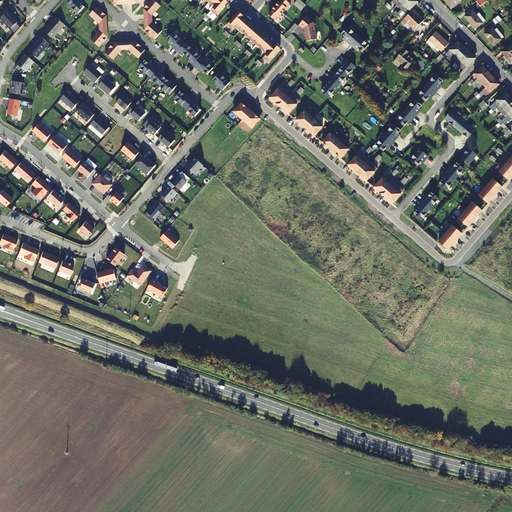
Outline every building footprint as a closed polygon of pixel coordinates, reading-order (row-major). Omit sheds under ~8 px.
[(80,0),(71,0),(68,4),(78,13),(84,6),(81,4),(83,2),(80,0)] [(145,19),(152,19),(152,15),(161,6),(154,0),(151,0),(144,8),(145,19)] [(221,0),(214,8),(211,12),(215,16),(227,2),(224,0),(221,0)] [(287,10),(291,6),(284,0),(281,0),(276,7),(283,13),(286,9),(287,10)] [(306,6),(299,0),(297,0),(296,2),(304,8),(306,6)] [(397,6),(401,10),(410,0),(402,0),(401,2),(397,6)] [(418,2),(415,0),(410,0),(401,10),(406,14),(418,2)] [(462,0),(444,0),(448,4),(452,9),(453,8),(462,0)] [(304,8),(296,2),(294,4),(301,11),(304,8)] [(99,23),(100,27),(107,26),(106,15),(96,7),(90,15),(99,23)] [(283,13),(276,7),(269,15),(277,22),(280,17),(283,13)] [(0,18),(10,29),(18,22),(10,14),(11,14),(7,9),(2,14),(4,15),(0,18)] [(416,13),(417,12),(414,10),(404,19),(401,22),(405,25),(407,22),(415,30),(424,21),(416,13)] [(476,29),(483,22),(477,15),(473,10),(465,16),(476,29)] [(226,25),(231,30),(234,26),(243,16),(238,12),(226,25)] [(486,20),(479,12),(477,15),(483,22),(486,20)] [(239,30),(241,27),(242,28),(248,21),(243,16),(234,26),(239,30)] [(498,16),(492,20),(495,24),(500,20),(501,22),(503,21),(498,16)] [(44,31),(52,39),(65,25),(56,17),(50,24),(51,24),(49,26),(44,31)] [(306,17),(299,25),(302,28),(303,33),(304,33),(305,41),(316,39),(314,27),(315,25),(306,17)] [(152,22),(152,19),(145,19),(145,30),(155,39),(162,31),(152,22)] [(248,21),(242,28),(241,27),(239,30),(244,35),(247,32),(247,33),(254,26),(248,21)] [(298,26),(296,24),(289,31),(292,34),(298,26)] [(107,26),(100,27),(100,30),(91,40),(99,47),(108,37),(107,26)] [(247,32),(244,35),(250,39),(252,37),(253,38),(259,30),(254,26),(247,33),(247,32)] [(358,36),(347,27),(341,35),(344,37),(343,39),(350,45),(358,36)] [(497,28),(494,30),(492,27),(485,33),(494,45),(504,37),(497,28)] [(259,30),(253,38),(252,37),(250,39),(255,44),(257,42),(258,42),(264,35),(259,30)] [(183,41),(173,32),(167,39),(170,41),(168,43),(176,49),(183,41)] [(429,40),(442,51),(449,44),(436,32),(429,40)] [(257,42),(255,44),(260,49),(262,46),(263,47),(270,40),(264,35),(258,42),(257,42)] [(37,57),(49,43),(40,36),(37,39),(28,50),(37,57)] [(368,45),(358,36),(350,45),(358,51),(359,50),(362,53),(368,45)] [(270,40),(263,47),(262,46),(260,49),(267,54),(275,45),(270,40)] [(125,42),(125,49),(128,49),(138,58),(145,50),(135,41),(125,42)] [(193,50),(183,41),(176,49),(183,56),(184,54),(187,57),(193,50)] [(122,49),(125,49),(125,42),(114,43),(105,52),(113,59),(122,49)] [(458,42),(446,54),(451,58),(462,46),(458,42)] [(511,63),(511,62),(511,44),(503,52),(511,63)] [(267,54),(263,58),(268,62),(280,49),(275,45),(267,54)] [(451,58),(455,62),(467,50),(462,46),(451,58)] [(203,58),(193,50),(187,57),(190,59),(188,61),(196,67),(203,58)] [(455,62),(459,66),(471,54),(467,50),(455,62)] [(393,63),(397,67),(401,63),(403,66),(402,66),(406,70),(414,61),(408,55),(409,54),(405,51),(396,59),(393,63)] [(476,59),(471,54),(459,66),(464,71),(476,59)] [(24,71),(26,72),(34,62),(25,55),(15,68),(20,72),(21,71),(23,73),(24,71)] [(213,67),(203,58),(196,67),(203,74),(205,72),(207,74),(213,67)] [(346,77),(355,67),(346,59),(340,67),(342,68),(339,71),(346,77)] [(149,76),(157,68),(149,61),(148,63),(145,60),(139,67),(149,76)] [(102,75),(91,65),(83,73),(95,83),(102,75)] [(483,66),(474,74),(478,79),(487,71),(483,66)] [(159,85),(165,78),(163,76),(164,74),(157,68),(149,76),(159,85)] [(338,87),(346,77),(339,71),(337,74),(335,72),(329,80),(338,87)] [(478,79),(482,83),(491,75),(487,71),(478,79)] [(222,91),(230,82),(220,73),(213,80),(216,82),(215,84),(222,91)] [(427,85),(436,92),(442,85),(440,84),(443,81),(436,74),(427,85)] [(482,83),(486,88),(495,80),(491,75),(482,83)] [(116,87),(105,78),(98,86),(109,95),(116,87)] [(168,80),(165,78),(159,85),(169,94),(177,85),(170,79),(168,80)] [(328,98),(338,87),(329,80),(322,87),(324,88),(321,92),(328,98)] [(499,84),(495,80),(486,88),(482,91),(486,95),(499,84)] [(11,93),(22,95),(24,83),(12,81),(11,86),(12,86),(11,93)] [(270,98),(275,102),(283,93),(286,90),(281,85),(270,98)] [(418,95),(425,102),(428,98),(429,100),(436,92),(427,85),(418,95)] [(68,90),(60,99),(72,110),(79,101),(70,94),(71,93),(68,90)] [(286,90),(283,93),(275,102),(280,106),(288,96),(291,93),(286,90)] [(185,107),(192,99),(185,92),(183,94),(181,91),(174,98),(185,107)] [(506,92),(493,103),(497,108),(510,97),(506,92)] [(280,106),(284,110),(292,100),(295,97),(291,93),(288,96),(280,106)] [(123,94),(116,102),(125,110),(132,102),(123,94)] [(289,114),(300,101),(295,97),(292,100),(284,110),(289,114)] [(497,108),(501,113),(511,103),(511,99),(510,97),(497,108)] [(20,101),(10,99),(7,115),(17,116),(20,101)] [(192,99),(185,107),(195,116),(201,109),(198,107),(200,105),(192,99)] [(422,105),(415,99),(406,110),(415,117),(421,110),(419,109),(422,105)] [(83,103),(75,111),(87,122),(94,114),(88,109),(89,108),(83,103)] [(234,112),(238,116),(246,107),(242,103),(234,112)] [(511,103),(501,113),(505,117),(511,111),(511,103)] [(137,108),(134,106),(129,112),(132,114),(131,115),(139,121),(145,114),(137,108)] [(251,111),(246,107),(238,116),(243,120),(251,111)] [(415,117),(406,110),(397,120),(404,126),(407,123),(408,124),(415,117)] [(458,130),(465,122),(451,110),(445,119),(458,130)] [(255,115),(251,111),(243,120),(247,124),(255,115)] [(296,120),(301,124),(309,115),(304,111),(296,120)] [(260,119),(255,115),(247,124),(252,128),(260,119)] [(301,124),(305,128),(314,119),(309,115),(301,124)] [(98,116),(90,124),(102,135),(110,127),(101,119),(101,118),(98,116)] [(143,125),(154,135),(161,127),(150,117),(143,125)] [(318,123),(314,119),(305,128),(310,132),(318,123)] [(475,130),(465,122),(458,130),(468,138),(468,143),(476,143),(476,138),(472,135),(475,130)] [(318,123),(310,132),(313,135),(314,136),(323,127),(318,123)] [(394,124),(385,135),(394,142),(400,135),(398,133),(401,130),(394,124)] [(175,140),(164,131),(158,138),(169,147),(175,140)] [(327,147),(335,137),(330,133),(322,143),(327,147)] [(394,142),(385,135),(376,145),(383,151),(386,148),(387,149),(394,142)] [(340,141),(335,137),(327,147),(331,151),(333,149),(340,141)] [(344,145),(340,141),(333,149),(331,151),(336,155),(344,145)] [(128,142),(121,150),(132,160),(139,152),(132,147),(133,146),(128,142)] [(468,165),(477,155),(473,151),(477,147),(476,143),(468,143),(469,148),(460,158),(468,165)] [(349,149),(344,145),(336,155),(341,159),(349,149)] [(81,160),(69,149),(62,157),(74,168),(81,160)] [(428,156),(419,149),(410,160),(418,166),(420,163),(422,164),(428,156)] [(5,150),(0,155),(0,159),(10,169),(17,161),(5,150)] [(353,169),(361,160),(364,157),(359,153),(348,165),(353,169)] [(146,158),(143,155),(135,165),(147,175),(156,165),(147,157),(146,158)] [(195,174),(203,165),(194,157),(191,160),(192,161),(186,167),(195,174)] [(368,161),(364,157),(361,160),(353,169),(357,173),(366,164),(368,161)] [(511,168),(511,162),(509,160),(506,157),(502,160),(506,163),(511,168)] [(511,175),(511,168),(506,163),(502,160),(499,164),(503,167),(511,175)] [(368,161),(366,164),(357,173),(362,177),(370,168),(373,164),(368,161)] [(35,174),(21,162),(14,170),(28,182),(35,174)] [(464,169),(457,163),(454,166),(452,165),(446,172),(455,179),(464,169)] [(373,164),(370,168),(362,177),(366,181),(377,168),(373,164)] [(509,179),(511,175),(503,167),(499,164),(496,168),(509,179)] [(172,183),(180,190),(190,178),(183,172),(172,183)] [(455,179),(446,172),(440,179),(442,181),(439,184),(446,190),(455,179)] [(112,185),(100,174),(92,184),(104,194),(112,185)] [(379,192),(387,182),(390,179),(385,175),(374,187),(379,192)] [(38,176),(31,184),(35,188),(31,192),(39,199),(50,187),(38,176)] [(390,179),(387,182),(379,192),(383,196),(392,186),(395,183),(390,179)] [(502,187),(493,179),(489,183),(498,191),(502,187)] [(395,183),(392,186),(383,196),(388,199),(396,190),(399,187),(395,183)] [(495,195),(498,191),(489,183),(486,187),(495,195)] [(170,201),(177,193),(169,186),(162,194),(170,201)] [(399,187),(396,190),(388,199),(393,203),(404,191),(399,187)] [(492,199),(495,195),(486,187),(483,191),(492,199)] [(2,190),(0,192),(0,200),(6,206),(13,199),(2,190)] [(488,203),(492,199),(483,191),(479,195),(488,203)] [(117,192),(110,200),(117,206),(124,198),(117,192)] [(439,199),(431,193),(429,196),(427,194),(421,202),(430,209),(439,199)] [(160,212),(165,207),(157,200),(152,206),(151,208),(150,207),(146,212),(155,220),(161,213),(160,212)] [(430,209),(421,202),(415,209),(416,210),(414,214),(421,220),(430,209)] [(482,210),(473,202),(469,206),(478,214),(482,210)] [(80,213),(69,203),(62,210),(67,214),(66,215),(72,221),(80,213)] [(475,218),(478,214),(469,206),(466,210),(475,218)] [(472,222),(475,218),(466,210),(463,214),(472,222)] [(468,226),(472,222),(463,214),(459,218),(468,226)] [(90,223),(86,220),(79,229),(88,237),(92,233),(91,231),(94,228),(89,224),(90,223)] [(425,229),(437,242),(444,235),(433,222),(425,229)] [(462,234),(452,226),(449,230),(458,238),(462,234)] [(179,240),(167,230),(160,238),(172,249),(179,240)] [(455,242),(458,238),(449,230),(446,234),(455,242)] [(452,245),(455,242),(446,234),(442,238),(452,245)] [(448,250),(452,245),(442,238),(439,242),(448,250)] [(109,256),(106,259),(115,266),(124,254),(116,247),(112,252),(113,252),(110,257),(109,256)] [(42,263),(55,268),(59,258),(46,253),(42,263)] [(67,262),(63,260),(58,271),(71,276),(73,271),(72,269),(74,265),(67,262)]
